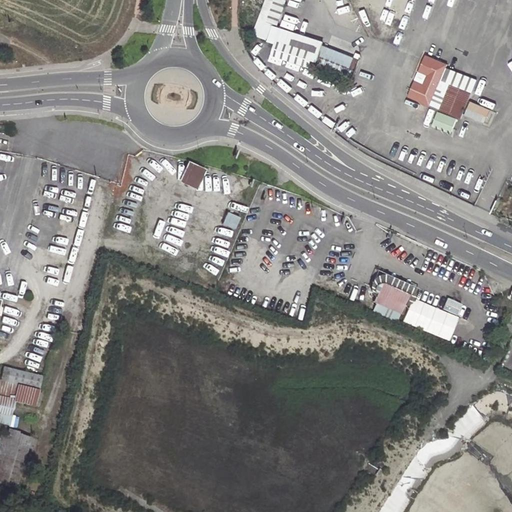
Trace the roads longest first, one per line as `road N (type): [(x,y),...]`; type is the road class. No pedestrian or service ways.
road 1 (primary): [(203,125),(241,133),(360,203),(511,273)]
road 2 (tertiary): [(393,193),(239,70),(200,0)]
road 3 (primary): [(393,193),(349,176),(213,92)]
road 4 (primary): [(141,72),(0,84)]
road 5 (primary): [(0,104),(68,99),(134,110)]
road 6 (primary): [(511,248),(393,193)]
